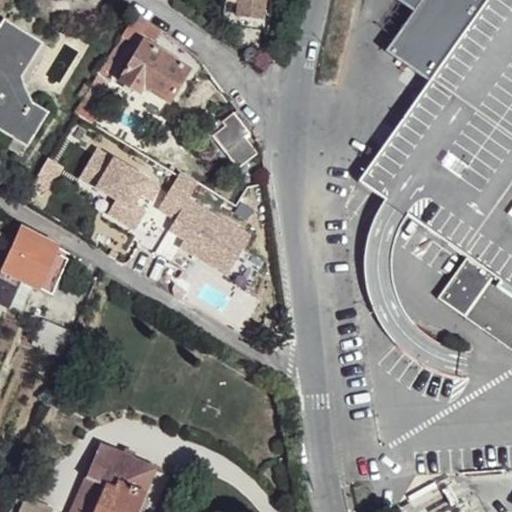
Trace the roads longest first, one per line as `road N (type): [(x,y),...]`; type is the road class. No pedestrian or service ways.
road 1 (residential): [(0,197),(320,391)]
road 2 (residential): [(284,109),(290,210),(320,391)]
road 3 (residential): [(132,0),(284,109)]
road 4 (residential): [(320,391),(333,511)]
